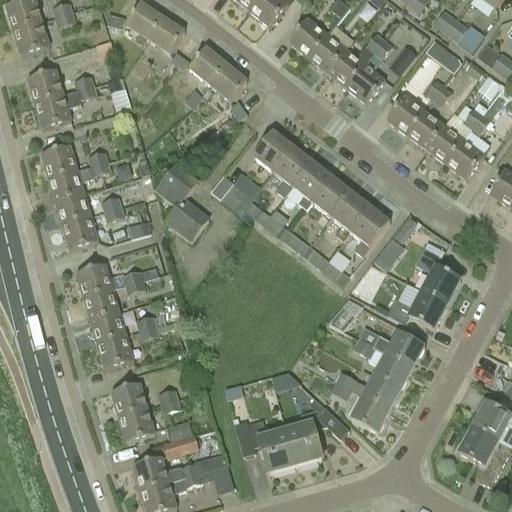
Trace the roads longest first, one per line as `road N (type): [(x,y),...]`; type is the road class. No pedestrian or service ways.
road 1 (residential): [(511,254),(168,0)]
road 2 (secondary): [(85,511),(47,403),(0,213)]
road 3 (residential): [(401,483),(406,457),(511,265)]
